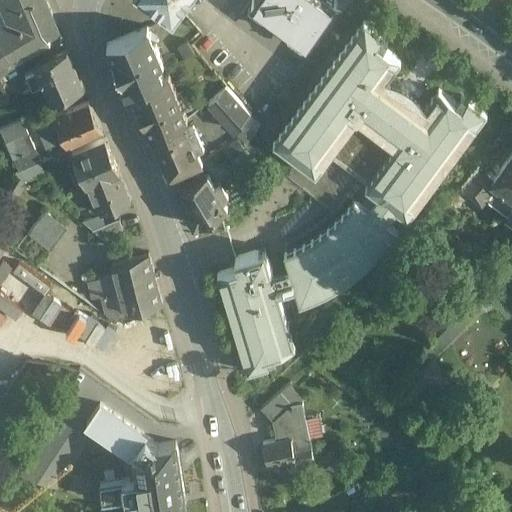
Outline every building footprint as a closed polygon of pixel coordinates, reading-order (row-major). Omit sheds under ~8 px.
[(2,0),(10,17),(0,23),(0,34),(16,64),(50,44),(45,33),(57,26),(45,0),(2,0)] [(252,0),(252,2),(269,14),(268,15),(289,30),(290,29),(290,30),(307,42),(310,38),(333,7),(337,1),(336,0),(252,0)] [(383,248),(385,246),(392,239),(391,238),(396,232),(398,230),(386,221),(396,207),(408,216),(487,110),(469,96),(468,98),(461,93),(456,99),(439,86),(426,103),(423,98),(418,92),(413,87),(410,84),(405,81),(399,78),(388,75),(401,58),(383,45),(388,39),(382,34),(383,32),(364,18),(273,141),(316,173),(329,154),(330,152),(332,154),(366,179),(368,180),(367,182),(365,184),(377,194),(367,207),(355,198),(353,200),(354,200),(349,206),(348,208),(341,215),(341,216),(336,221),(334,222),(329,227),(327,229),(321,233),(319,234),(319,235),(311,240),(305,244),(305,243),(296,248),(293,249),(287,252),(287,251),(284,252),(289,267),(272,272),(279,294),(295,289),(299,303),(302,303),(302,302),(311,299),(318,296),(321,295),(328,291),(336,286),(337,287),(339,285),(345,281),(347,280),(353,275),(353,276),(361,269),(362,269),(363,268),(363,267),(369,262),(369,263),(376,255),(377,256),(383,248)] [(147,27),(107,44),(127,91),(132,89),(132,88),(163,75),(163,74),(159,64),(163,62),(154,41),(156,37),(151,35),(148,28),(147,27)] [(0,34),(0,73),(16,64),(0,34)] [(67,49),(35,63),(37,68),(24,73),(31,90),(45,84),(52,99),(83,85),(67,49)] [(163,75),(132,88),(132,89),(150,133),(183,118),(184,119),(187,117),(169,72),(163,74),(163,75)] [(0,102),(9,98),(0,76),(0,102)] [(503,87),(489,77),(483,84),(498,94),(503,87)] [(251,114),(226,85),(209,100),(235,129),(251,114)] [(89,100),(54,116),(53,116),(37,123),(47,145),(64,138),(67,145),(102,130),(89,100)] [(21,119),(0,127),(0,128),(5,141),(28,131),(22,118),(21,118),(21,119)] [(183,118),(150,133),(169,175),(202,161),(196,147),(203,144),(195,125),(188,128),(184,119),(183,118)] [(28,131),(5,141),(19,170),(38,162),(41,160),(28,131)] [(105,138),(72,151),(87,185),(89,184),(119,172),(120,171),(105,138)] [(511,151),(493,178),(492,179),(493,180),(498,184),(487,196),(508,211),(507,212),(511,215),(511,151)] [(19,170),(15,172),(26,180),(43,172),(38,162),(19,170)] [(479,165),(461,185),(477,199),(493,180),(492,179),(493,178),(479,165)] [(119,172),(89,184),(101,215),(131,201),(119,172)] [(207,173),(180,189),(189,204),(183,207),(193,225),(198,222),(199,223),(227,206),(223,200),(243,187),(235,173),(215,186),(207,173)] [(45,210),(28,232),(50,249),(67,227),(45,210)] [(118,217),(93,230),(106,240),(125,232),(118,217)] [(296,346),(279,294),(272,272),(266,249),(236,257),(239,267),(218,274),(248,372),(278,360),(275,351),(296,346)] [(148,254),(112,264),(115,275),(89,282),(93,298),(102,296),(106,312),(113,317),(162,303),(148,254)] [(0,375),(4,378),(56,298),(0,261),(0,375)] [(132,319),(109,325),(112,337),(135,330),(132,319)] [(152,331),(137,335),(135,330),(112,337),(109,337),(116,362),(130,358),(131,364),(135,363),(135,362),(158,356),(152,331)] [(297,398),(286,386),(279,392),(290,404),(298,402),(297,398)] [(113,391),(107,400),(143,427),(149,418),(113,391)] [(279,392),(262,408),(273,421),(291,404),(290,404),(279,392)] [(176,443),(159,445),(146,437),(149,432),(101,399),(83,424),(127,454),(131,476),(101,481),(103,499),(142,493),(144,509),(148,509),(148,508),(185,502),(176,443)] [(298,402),(290,404),(291,404),(273,421),(272,421),(276,439),(262,442),(268,467),(274,465),(276,471),(281,470),(282,474),(307,468),(306,463),(314,461),(302,401),(298,402)] [(33,451),(49,461),(74,422),(58,412),(33,451)] [(186,511),(185,502),(148,508),(148,509),(148,511),(186,511)]
